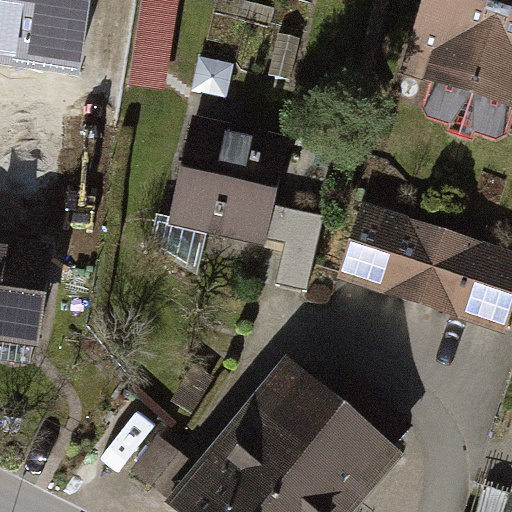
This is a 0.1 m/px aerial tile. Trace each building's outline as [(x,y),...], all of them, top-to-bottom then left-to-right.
[(65,0),(0,0),(0,179),(44,185),(65,0)] [(511,0),(406,0),(383,67),(511,113),(511,0)] [(270,141),(178,118),(155,211),(248,234),(270,141)] [(511,280),(511,256),(343,202),(321,270),(497,327),(511,280)] [(318,269),(324,208),(293,204),(287,266),(318,269)] [(41,254),(0,246),(0,336),(26,341),(41,254)] [(277,370),(217,434),(299,511),(352,511),(388,474),(277,370)] [(299,511),(217,434),(156,498),(170,511),(299,511)]
